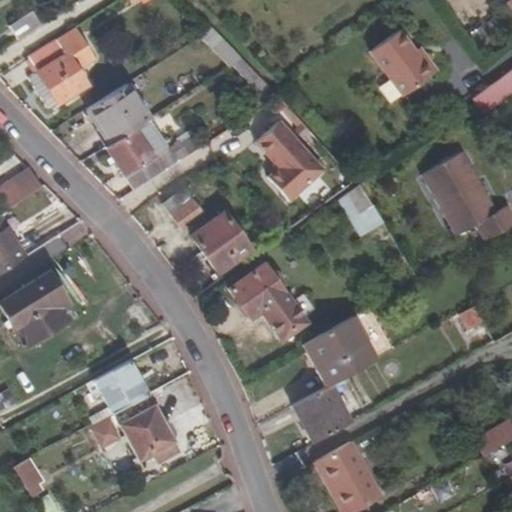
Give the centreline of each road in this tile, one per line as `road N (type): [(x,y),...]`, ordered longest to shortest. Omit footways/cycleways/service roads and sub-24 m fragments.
road 1 (residential): [(267,511),(232,414),(179,313),(142,258),(0,108)]
road 2 (unknown): [(201,511),(511,348)]
